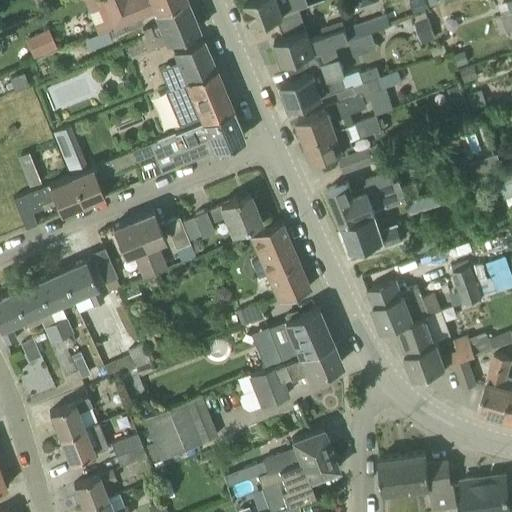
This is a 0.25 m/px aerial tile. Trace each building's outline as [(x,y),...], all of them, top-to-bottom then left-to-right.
[(104,6),(112,26),(124,20),(154,8),(155,10),(179,0),(84,0),(89,12),(104,6)] [(141,38),(142,40),(146,50),(199,28),(187,0),(179,0),(155,10),(154,11),(163,32),(154,36),(150,26),(142,29),(145,37),(141,38)] [(308,5),(306,0),(244,0),(245,0),(254,25),(277,16),(299,8),(308,5)] [(427,0),(410,0),(414,10),(429,5),(427,0)] [(511,0),(510,0),(508,1),(511,11),(495,16),(501,33),(511,29),(511,0)] [(439,8),(431,10),(438,30),(446,27),(439,8)] [(310,39),(306,28),(284,36),(274,39),(278,51),(277,53),(278,57),(280,58),(282,62),(314,51),(321,49),(390,25),(386,14),(344,27),(342,20),(321,28),(323,33),(313,37),(310,39)] [(428,16),(414,22),(422,43),(436,38),(428,16)] [(128,28),(124,20),(112,26),(107,28),(107,29),(88,37),(93,48),(112,40),(110,36),(128,28)] [(54,46),(47,31),(26,40),(33,55),(54,46)] [(456,47),(452,36),(442,39),(446,51),(456,47)] [(165,88),(182,128),(203,120),(232,107),(203,38),(174,50),(186,79),(165,88)] [(336,90),(341,89),(337,77),(345,74),(339,57),(325,62),(321,49),(314,51),(322,76),(315,78),(312,71),(281,83),(289,107),(336,90)] [(466,61),(462,50),(451,54),(455,65),(466,61)] [(376,77),(380,75),(377,65),(359,72),(362,81),(374,78),(376,77)] [(461,70),(465,82),(479,78),(475,65),(461,70)] [(397,69),(391,72),(394,82),(401,79),(397,69)] [(380,75),(376,77),(379,87),(394,82),(391,72),(380,75)] [(10,78),(15,91),(29,85),(24,73),(10,78)] [(341,89),(336,90),(339,100),(326,104),(327,107),(297,118),(305,139),(345,125),(354,122),(350,111),(367,105),(363,95),(380,89),(379,87),(376,77),(374,78),(362,81),(352,85),(341,89)] [(463,98),(459,87),(450,90),(454,102),(463,98)] [(482,90),(469,94),(474,110),(488,106),(482,90)] [(241,138),(243,133),(232,107),(203,120),(182,128),(130,149),(136,162),(142,179),(241,138)] [(377,114),(354,122),(359,137),(360,137),(382,128),(377,114)] [(353,145),(351,140),(345,125),(305,139),(313,160),(353,145)] [(52,131),(59,147),(72,141),(66,126),(52,131)] [(379,144),(369,147),(338,158),(343,170),(383,157),(379,144)] [(82,203),(104,194),(97,178),(136,162),(130,149),(112,156),(83,168),(70,174),(82,203)] [(29,186),(39,181),(27,151),(16,156),(29,186)] [(497,153),(486,156),(491,171),(502,167),(497,153)] [(77,154),(64,159),(70,174),(83,168),(77,154)] [(511,164),(495,171),(504,198),(506,198),(509,206),(511,205),(511,164)] [(13,197),(18,208),(28,203),(32,211),(41,207),(40,203),(55,196),(61,212),(82,203),(70,174),(13,197)] [(327,189),(340,223),(375,211),(405,201),(397,177),(353,193),(348,181),(327,189)] [(438,190),(405,201),(409,212),(442,201),(438,190)] [(225,214),(232,231),(260,220),(249,193),(238,198),(237,196),(193,214),(201,234),(214,229),(211,220),(225,214)] [(165,238),(159,224),(153,209),(133,217),(155,271),(166,266),(156,242),(165,238)] [(375,211),(340,223),(351,249),(371,241),(373,249),(402,238),(397,223),(381,229),(375,211)] [(173,240),(175,247),(189,241),(187,234),(179,216),(165,221),(173,240)] [(133,217),(113,225),(124,254),(133,250),(144,276),(155,271),(133,217)] [(262,257),(251,262),(257,276),(269,272),(280,299),(310,286),(281,220),(252,233),(262,257)] [(438,247),(434,236),(416,241),(419,253),(438,247)] [(189,241),(175,247),(181,260),(195,254),(189,241)] [(91,252),(99,270),(104,281),(108,290),(121,284),(117,276),(112,265),(104,246),(91,252)] [(476,280),(482,295),(511,285),(511,272),(506,255),(486,261),(491,276),(476,280)] [(93,304),(103,300),(85,258),(61,269),(72,295),(87,289),(93,304)] [(463,302),(482,295),(476,280),(470,262),(452,268),(454,273),(453,273),(463,302)] [(37,280),(48,306),(72,295),(61,269),(37,280)] [(442,308),(434,289),(422,294),(418,285),(407,288),(405,282),(399,284),(397,278),(367,288),(383,329),(395,325),(426,314),(429,312),(442,308)] [(12,290),(24,317),(48,306),(37,280),(12,290)] [(130,303),(143,298),(137,285),(125,291),(130,303)] [(232,290),(225,285),(217,288),(216,297),(223,302),(231,299),(232,290)] [(12,290),(0,295),(0,327),(7,343),(16,338),(9,323),(24,317),(12,290)] [(258,301),(236,309),(242,324),(264,316),(258,301)] [(299,353),(332,339),(318,305),(297,314),(296,311),(286,315),(287,318),(285,319),(293,341),(266,352),(271,364),(299,353)] [(511,329),(488,337),(486,331),(469,337),(468,334),(453,339),(457,350),(443,356),(437,340),(436,341),(426,314),(395,325),(414,376),(453,361),(467,357),(474,354),(511,340),(511,329)] [(66,344),(75,340),(71,332),(73,331),(66,316),(55,321),(66,344)] [(77,368),(66,344),(55,321),(44,326),(66,373),(77,368)] [(161,345),(153,326),(142,331),(150,350),(161,345)] [(35,342),(33,337),(21,343),(29,360),(41,355),(35,342)] [(271,364),(248,374),(238,378),(243,392),(239,393),(242,404),(250,409),(287,394),(280,379),(294,373),(297,379),(305,376),(306,380),(322,374),(321,370),(342,361),(332,339),(299,353),(271,364)] [(129,349),(131,354),(136,365),(150,359),(143,343),(129,349)] [(71,355),(77,368),(85,364),(79,351),(71,355)] [(511,388),(505,386),(511,360),(511,359),(494,354),(478,409),(504,417),(511,388)] [(467,357),(453,361),(463,388),(476,383),(467,357)] [(105,366),(109,377),(126,369),(121,359),(105,366)] [(145,390),(137,371),(124,377),(132,396),(145,390)] [(201,393),(145,416),(161,457),(217,435),(201,393)] [(59,436),(84,426),(78,411),(92,405),(88,395),(49,410),(59,436)] [(108,446),(104,437),(98,421),(84,426),(59,436),(69,461),(108,446)] [(282,465),(331,446),(323,426),(292,437),(296,447),(253,463),(257,474),(282,465)] [(136,431),(111,441),(116,454),(141,444),(136,431)] [(146,455),(141,444),(116,454),(120,465),(146,455)] [(287,503),(314,493),(308,478),(338,467),(331,446),(282,465),(257,474),(262,485),(282,477),(285,486),(280,488),(287,503)] [(449,460),(427,463),(426,451),(378,458),(383,491),(429,484),(432,508),(457,505),(454,479),(452,480),(449,460)] [(83,506),(108,497),(103,484),(116,478),(112,468),(74,483),(83,506)] [(510,511),(506,477),(477,481),(476,477),(461,479),(465,511),(510,511)] [(150,479),(140,483),(142,488),(152,484),(150,479)] [(85,511),(129,511),(127,505),(113,510),(108,497),(83,506),(85,511)] [(168,511),(164,499),(149,505),(152,511),(168,511)]
